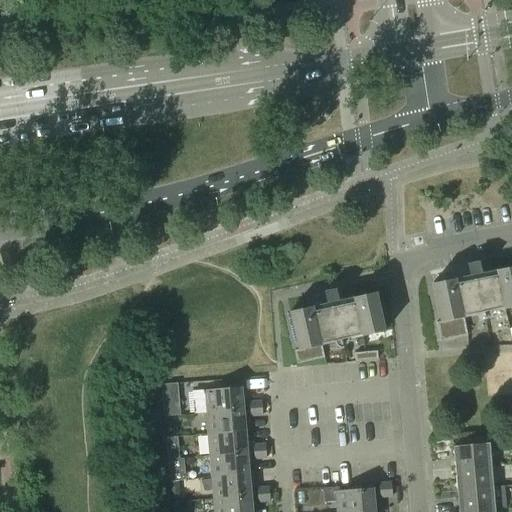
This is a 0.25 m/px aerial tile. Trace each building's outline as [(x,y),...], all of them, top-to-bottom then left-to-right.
[(511,266),(496,270),(504,309),(511,307),(511,266)] [(496,275),(476,279),(483,311),(503,307),(503,309),(504,309),(496,270),(495,270),(496,275)] [(455,278),(454,279),(462,318),(463,317),(463,315),(483,311),(476,279),(456,283),(455,278)] [(454,279),(431,283),(440,322),(462,318),(454,279)] [(353,303),(333,307),(340,339),(360,335),(361,336),(384,331),(375,292),(352,297),(353,303)] [(312,306),(289,312),(298,351),(321,345),(320,344),(340,339),(333,307),(313,312),(312,306)] [(375,359),(374,351),(363,352),(363,360),(375,359)] [(363,360),(363,352),(351,353),(352,361),(363,360)] [(176,385),(161,386),(162,401),(178,400),(176,385)] [(241,387),(195,391),(197,414),(206,413),(243,409),(241,387)] [(261,408),(250,409),(250,416),(262,415),(261,408)] [(243,409),(206,413),(207,434),(245,431),(243,409)] [(165,427),(166,437),(177,436),(176,426),(165,427)] [(245,431),(207,434),(209,456),(247,453),(245,431)] [(489,443),(453,446),(455,469),(491,466),(489,443)] [(265,444),(253,445),(254,452),(265,451),(265,444)] [(265,451),(254,452),(254,459),(266,459),(265,451)] [(247,453),(209,456),(211,478),(249,474),(247,453)] [(491,466),(455,469),(457,491),(493,487),(491,466)] [(249,474),(211,478),(213,499),(251,496),(249,474)] [(178,482),(170,483),(170,491),(179,491),(178,482)] [(391,482),(379,483),(380,497),(392,496),(391,482)] [(338,486),(323,488),(324,502),(336,501),(336,511),(356,511),(375,510),(373,488),(339,491),(338,486)] [(493,487),(457,491),(458,511),(459,511),(495,509),(493,487)] [(252,511),(251,496),(213,499),(214,511),(252,511)]
